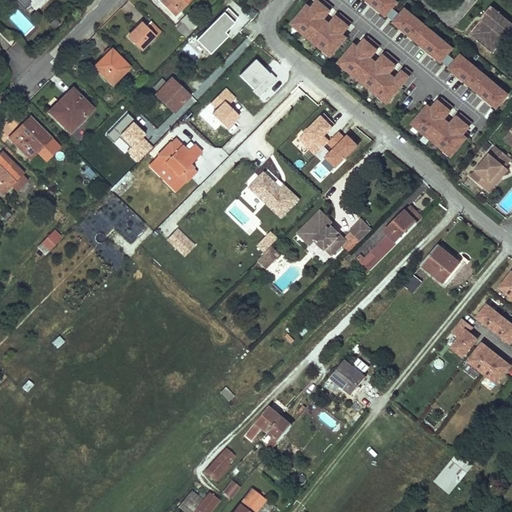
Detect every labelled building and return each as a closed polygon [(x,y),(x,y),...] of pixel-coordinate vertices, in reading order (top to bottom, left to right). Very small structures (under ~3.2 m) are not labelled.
[(25,0),(28,2),(36,10),(45,0),(25,0)] [(190,0),(161,0),(160,1),(175,16),(190,0)] [(399,6),(391,0),(361,0),(387,21),(399,6)] [(336,18),(330,26),(326,22),(332,15),(317,2),(311,10),(307,6),(290,26),(332,62),(349,42),(344,38),(351,30),(336,18)] [(228,6),(197,38),(211,52),(230,34),(227,29),(239,17),(228,6)] [(491,6),(478,21),(479,22),(481,23),(494,8),(491,6)] [(479,22),(469,34),(492,53),(504,39),(505,39),(511,31),(511,23),(494,8),(481,23),(479,22)] [(454,52),(405,11),(392,26),(441,67),(454,52)] [(197,25),(186,14),(180,21),(182,23),(176,28),(185,37),(197,25)] [(53,19),(49,24),(53,28),(57,24),(53,19)] [(159,32),(150,22),(145,28),(141,31),(137,28),(128,37),(141,50),(154,37),(159,32)] [(402,73),(395,81),(390,77),(397,69),(383,57),(377,65),(372,61),(378,54),(364,41),(358,49),(354,46),(338,66),(388,109),(405,89),(404,88),(410,80),(402,73)] [(111,50),(94,67),(112,84),(129,68),(111,50)] [(509,98),(461,57),(448,72),(496,113),(509,98)] [(178,86),(171,79),(156,95),(174,112),(187,98),(176,88),(178,86)] [(176,88),(187,98),(191,94),(180,84),(178,86),(176,88)] [(72,89),(49,112),(69,132),(93,109),(72,89)] [(457,119),(450,127),(445,123),(452,115),(438,103),(431,111),(428,108),(411,128),(451,162),(468,142),(465,139),(471,131),(457,119)] [(331,139),(326,134),(336,124),(323,111),(305,129),(307,130),(300,138),(316,154),(328,142),(331,139)] [(13,131),(8,137),(31,160),(38,152),(47,161),(63,145),(30,114),(20,124),(23,127),(16,134),(13,131)] [(20,124),(13,131),(16,134),(23,127),(20,124)] [(336,166),(360,143),(350,133),(346,137),(340,131),(331,139),(328,142),(335,149),(327,156),(336,166)] [(174,139),(154,159),(160,165),(174,179),(181,173),(188,180),(196,171),(190,165),(202,153),(193,145),(189,149),(187,151),(182,146),(174,139)] [(508,170),(504,167),(511,159),(495,146),(470,177),(484,189),(497,174),(502,178),(508,170)] [(0,192),(2,194),(23,173),(2,152),(0,153),(0,192)] [(160,165),(155,170),(175,191),(180,185),(181,186),(188,180),(181,173),(174,179),(160,165)] [(278,187),(264,173),(250,188),(282,217),(298,199),(284,186),(281,189),(280,190),(277,188),(278,187)] [(484,189),(489,193),(502,178),(497,174),(484,189)] [(405,211),(417,223),(422,219),(410,206),(405,211)] [(320,211),(298,233),(310,246),(315,241),(324,250),(325,249),(331,255),(345,241),(330,226),(332,224),(320,211)] [(385,231),(389,234),(398,243),(417,223),(405,211),(395,221),(398,223),(394,227),(391,224),(385,231)] [(360,241),(371,230),(361,220),(350,231),(360,241)] [(50,250),(63,237),(54,229),(41,242),(50,250)] [(167,239),(172,244),(182,234),(176,229),(167,239)] [(263,251),(279,237),(273,229),(257,244),(263,251)] [(182,234),(172,244),(185,256),(194,246),(182,234)] [(378,244),(387,253),(398,243),(389,234),(378,244)] [(378,244),(361,262),(370,271),(387,253),(378,244)] [(271,245),(261,256),(269,264),(279,253),(271,245)] [(437,245),(422,265),(444,282),(459,263),(437,245)] [(261,256),(257,260),(265,268),(269,264),(261,256)] [(507,296),(511,299),(511,268),(492,291),(503,300),(507,296)] [(404,286),(412,292),(421,282),(413,275),(404,286)] [(511,305),(509,302),(490,326),(511,344),(511,305)] [(451,340),(458,345),(466,335),(459,329),(451,340)] [(59,334),(52,341),(58,347),(65,340),(59,334)] [(481,338),(465,358),(495,383),(511,363),(481,338)] [(352,367),(344,360),(330,377),(325,383),(337,393),(342,387),(352,394),(365,378),(362,375),(368,367),(359,359),(352,367)] [(466,361),(460,370),(474,378),(479,370),(466,361)] [(486,377),(482,384),(491,389),(495,382),(486,377)] [(227,386),(221,391),(229,400),(235,395),(227,386)] [(262,427),(268,432),(280,416),(269,407),(257,423),(246,436),(252,440),(262,427)] [(422,422),(434,427),(438,419),(426,414),(422,422)] [(264,447),(270,452),(279,441),(291,425),(280,416),(268,432),(273,436),(264,447)] [(205,471),(213,479),(235,456),(227,449),(205,471)] [(434,481),(449,494),(472,466),(457,453),(434,481)] [(223,492),(232,498),(241,485),(231,479),(223,492)] [(240,505),(234,511),(254,511),(265,499),(252,489),(240,505)] [(194,511),(208,511),(219,500),(210,493),(194,511)]
